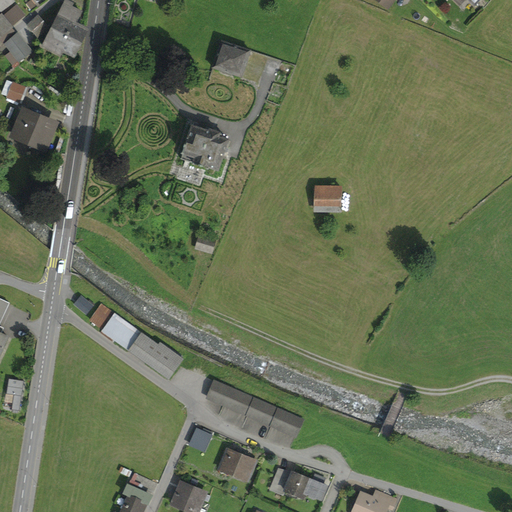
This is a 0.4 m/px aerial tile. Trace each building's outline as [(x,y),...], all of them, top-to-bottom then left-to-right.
[(0,0),(0,11),(13,1),(12,0),(0,0)] [(51,29),(43,45),(60,54),(62,49),(73,55),(85,29),(77,25),(74,24),(80,11),(70,7),(72,4),(65,0),(51,29)] [(2,16),(0,17),(0,35),(1,37),(9,31),(8,29),(10,27),(2,16)] [(38,19),(29,26),(37,35),(45,27),(38,19)] [(9,31),(1,37),(0,35),(0,39),(4,45),(5,44),(17,35),(10,27),(8,29),(9,31)] [(18,60),(19,61),(31,51),(18,34),(17,35),(5,44),(11,51),(18,60)] [(221,41),(212,67),(241,77),(250,50),(221,41)] [(19,64),(17,61),(18,60),(11,51),(6,54),(13,64),(12,65),(14,68),(19,64)] [(13,83),(7,98),(21,103),(27,88),(13,83)] [(15,135),(43,147),(52,124),(25,113),(15,135)] [(208,167),(218,170),(228,140),(218,137),(219,133),(210,130),(209,131),(192,126),(188,138),(187,138),(185,141),(181,159),(208,168),(208,167)] [(318,188),(317,210),(341,211),(342,189),(318,188)] [(200,237),(197,248),(211,252),(214,241),(200,237)] [(93,307),(81,297),(75,304),(87,314),(93,307)] [(0,299),(0,321),(9,303),(0,299)] [(159,346),(101,305),(90,321),(168,377),(181,359),(160,344),(159,346)] [(9,379),(6,394),(14,395),(11,410),(19,411),(24,381),(9,379)] [(215,382),(207,398),(223,405),(231,389),(215,382)] [(231,389),(223,405),(232,408),(239,392),(231,389)] [(239,392),(232,408),(240,412),(247,396),(239,392)] [(247,396),(240,412),(248,415),(255,399),(247,396)] [(255,399),(248,415),(263,422),(271,406),(255,399)] [(271,406),(263,422),(271,426),(279,410),(271,406)] [(271,426),(279,429),(286,413),(279,410),(271,426)] [(294,417),(286,413),(279,429),(287,433),(294,417)] [(294,417),(287,433),(296,436),(303,420),(294,417)] [(188,445),(204,453),(212,435),(196,428),(188,445)] [(294,436),(282,432),(280,439),(291,443),(294,436)] [(228,448),(220,468),(247,479),(255,461),(241,455),(241,454),(228,448)] [(278,471),(270,488),(284,493),(285,491),(304,498),(306,492),(321,498),(327,484),(323,483),(324,479),(315,475),(313,480),(293,472),(292,474),(278,471)] [(182,484),(174,503),(196,511),(201,499),(203,494),(204,493),(182,484)] [(130,496),(122,511),(142,511),(150,496),(128,487),(125,494),(130,496)] [(372,499),(377,501),(380,493),(375,491),(372,499)] [(362,495),(354,511),(383,511),(385,507),(386,505),(392,507),(395,500),(380,493),(377,501),(372,499),(362,495)]
